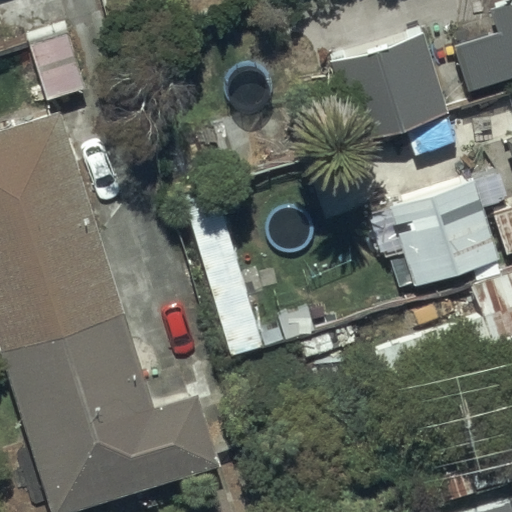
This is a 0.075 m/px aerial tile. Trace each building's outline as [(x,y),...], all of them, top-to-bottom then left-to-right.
[(511,0),(490,0),(479,4),(486,27),(444,40),(458,85),(511,68),(511,0)] [(78,80),(59,24),(21,37),(39,93),(78,80)] [(440,103),(417,27),(326,54),(349,133),(421,109),(440,103)] [(0,372),(44,511),(210,458),(187,386),(144,400),(50,104),(0,120),(0,372)] [(511,126),(499,131),(511,170),(511,194),(484,204),(498,246),(511,241),(511,126)] [(488,252),(464,176),(363,208),(373,237),(366,239),(371,253),(394,246),(405,279),(488,252)] [(476,314),(372,346),(386,393),(511,353),(511,264),(465,279),(476,314)] [(507,511),(503,496),(439,511),(507,511)]
